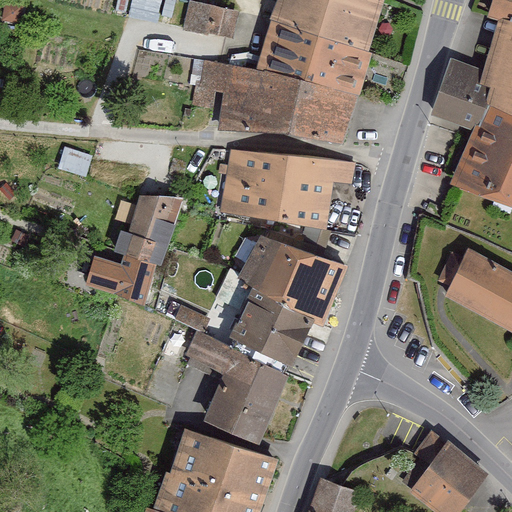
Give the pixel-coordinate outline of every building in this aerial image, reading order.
[(282,0),(274,24),(370,55),(389,0),(282,0)] [(511,0),(496,0),(491,19),(502,23),(511,25),(511,0)] [(236,42),(241,14),(192,5),(187,33),(236,42)] [(23,29),(26,9),(7,6),(4,26),(23,29)] [(511,25),(502,23),(485,73),(482,89),(494,93),(494,109),(511,116),(511,25)] [(370,55),(274,24),(258,74),(285,82),(358,101),(363,103),(364,99),(377,57),(370,55)] [(434,118),(480,134),(494,109),(494,93),(482,89),(485,73),(453,62),(434,118)] [(219,134),(276,140),(285,82),(258,74),(211,65),(208,93),(225,95),(219,134)] [(285,82),(276,140),(347,149),(358,101),(285,82)] [(511,116),(494,109),(480,134),(454,185),(511,206),(511,116)] [(358,168),(232,155),(225,221),(331,231),(335,187),(356,189),(358,168)] [(126,257),(161,264),(187,200),(143,199),(126,257)] [(240,282),(259,294),(316,323),(326,327),(351,268),(262,234),(240,282)] [(511,329),(511,270),(470,249),(466,258),(454,252),(440,279),(446,282),(452,285),(446,295),(511,329)] [(146,307),(161,264),(126,257),(123,267),(97,260),(89,287),(146,307)] [(316,323),(259,294),(233,341),(294,368),(316,323)] [(292,376),(200,333),(188,363),(224,376),(206,423),(266,445),(292,376)] [(181,430),(156,510),(160,511),(263,511),(281,461),(181,430)] [(432,511),(465,511),(485,489),(443,454),(411,494),(432,511)] [(359,511),(366,487),(322,476),(312,511),(359,511)]
